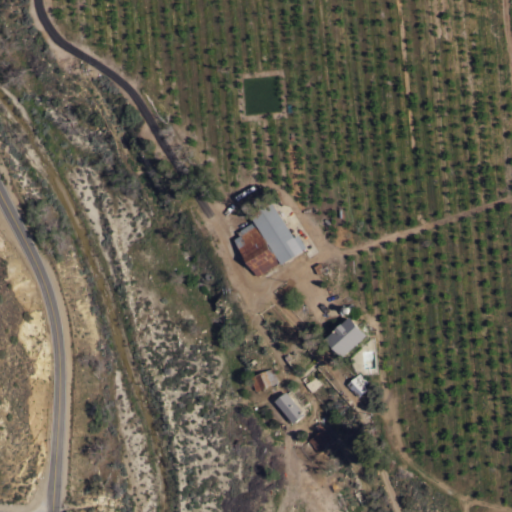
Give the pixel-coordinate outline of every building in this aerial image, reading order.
[(298,233),(307,246),(303,248),(303,249),(282,263),(280,261),(258,275),(235,238),(240,235),(238,230),(254,220),(256,224),(257,224),(249,210),(270,197),(295,236),(298,233)] [(344,355),(327,337),(351,315),(368,333),(344,355)] [(256,390),(250,375),(271,367),(277,381),(256,390)] [(347,383),(359,372),(368,381),(364,384),(368,388),(359,396),(347,383)] [(275,400),(286,390),(305,413),(294,422),(275,400)] [(308,439),(319,430),(315,424),(320,420),(325,427),(324,428),(333,440),(318,452),(308,439)]
